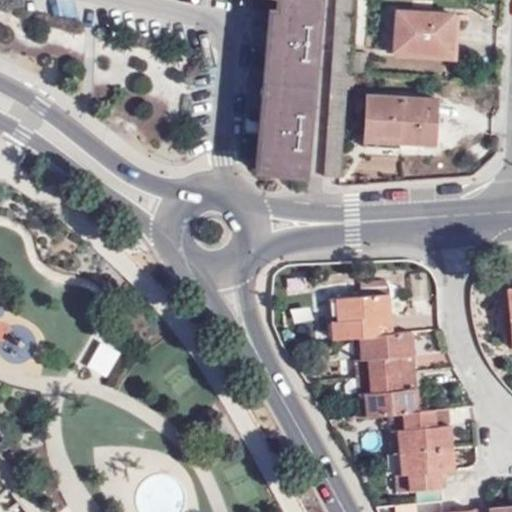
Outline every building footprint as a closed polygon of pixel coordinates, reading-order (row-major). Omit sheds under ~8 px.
[(276,0),(276,7),(270,6),(256,171),(304,175),(320,0),(276,0)] [(351,0),(335,0),(324,176),(340,178),(347,74),(351,0)] [(454,15),(396,11),(393,51),(452,55),(454,15)] [(457,61),(461,15),(454,15),(452,55),(393,51),(393,57),(457,61)] [(352,71),(366,72),(367,53),(353,52),(352,71)] [(438,100),(368,95),(365,134),(403,136),(402,143),(435,145),(438,100)] [(402,143),(403,136),(365,134),(364,148),(402,150),(402,143)] [(484,269),(485,279),(500,278),(500,269),(484,269)] [(437,472),(445,471),(451,470),(448,424),(432,425),(431,410),(416,411),(414,387),(401,389),(400,373),(399,357),(411,355),(408,331),(389,333),(369,335),(368,319),(388,318),(386,295),(327,299),(329,321),(336,320),(336,338),(350,337),(357,417),(388,414),(400,413),(402,428),(390,431),(393,476),(406,474),(407,491),(438,488),(437,472)] [(399,296),(399,307),(408,308),(408,296),(399,296)] [(389,333),(388,318),(368,319),(369,335),(389,333)] [(400,373),(412,372),(411,355),(399,357),(400,373)] [(414,387),(412,372),(400,373),(401,389),(414,387)] [(448,424),(446,409),(431,410),(432,425),(448,424)] [(388,414),(390,431),(402,428),(400,413),(388,414)] [(438,488),(446,487),(445,471),(437,472),(438,488)] [(393,476),(395,492),(407,491),(406,474),(393,476)]
